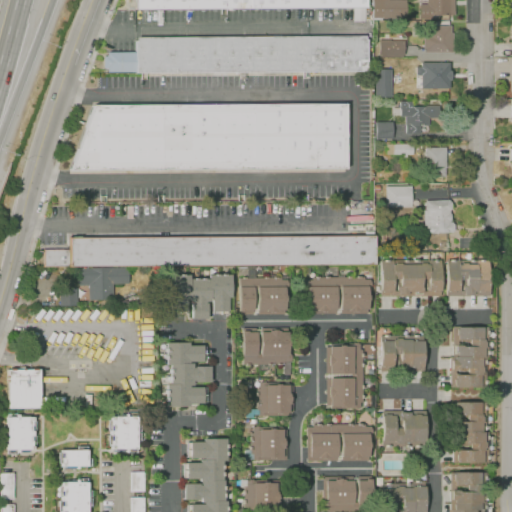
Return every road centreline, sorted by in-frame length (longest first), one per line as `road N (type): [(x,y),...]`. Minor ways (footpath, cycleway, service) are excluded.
road 1 (residential): [(481,0),(481,156),(507,274),(506,511)]
road 2 (residential): [(307,511),(308,469),(294,468),(296,420),(311,385),(316,323),(242,321)]
road 3 (residential): [(183,329),(219,328),(219,422),(170,423),(170,511)]
road 4 (tertiary): [(0,296),(71,63)]
road 5 (residential): [(434,511),(432,336)]
road 6 (motorway): [(0,133),(52,0)]
